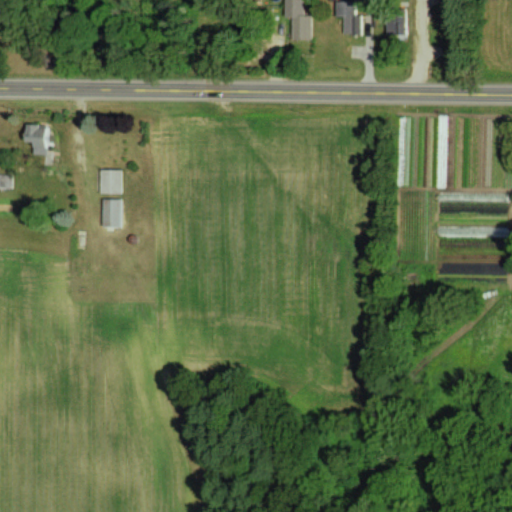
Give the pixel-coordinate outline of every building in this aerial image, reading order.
[(314,40),(314,16),(306,16),(306,0),(288,0),(288,17),(295,17),(294,40),(314,40)] [(345,17),(345,35),(363,34),(363,15),(358,15),(357,1),(338,2),(338,17),(345,17)] [(386,18),(387,35),(407,34),(407,17),(386,18)] [(39,153),(53,153),(53,124),(32,124),(32,141),(39,141),(39,153)] [(105,192),(126,193),(126,169),(105,169),(105,192)] [(15,177),(0,177),(0,187),(15,188),(15,177)] [(125,226),(126,199),(107,198),(106,226),(125,226)]
